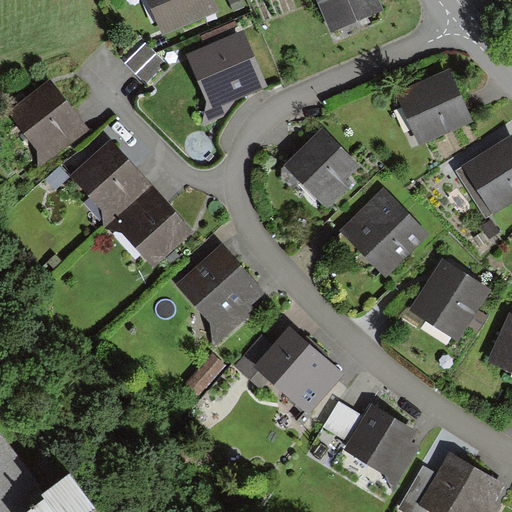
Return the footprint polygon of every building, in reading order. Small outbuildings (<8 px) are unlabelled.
[(218,11),(213,0),(148,0),(163,35),(218,11)] [(382,7),(379,0),(317,0),(332,30),(382,7)] [(266,84),(243,30),(187,53),(207,100),(202,124),(224,115),(219,104),(266,84)] [(146,43),(126,63),(147,83),(167,63),(146,43)] [(422,144),(473,120),(449,70),(398,94),(422,144)] [(90,129),(52,80),(11,112),(39,148),(37,170),(90,129)] [(360,166),(321,127),(284,165),(330,211),(352,189),(345,182),(360,166)] [(511,136),(456,172),(486,219),(511,202),(511,136)] [(154,186),(111,143),(72,180),(102,209),(107,228),(154,186)] [(194,230),(154,186),(107,228),(123,230),(155,266),(194,230)] [(429,235),(383,190),(342,231),(388,276),(429,235)] [(271,299),(224,243),(176,284),(209,324),(215,345),(271,299)] [(494,287),(446,256),(413,308),(461,339),(494,287)] [(511,312),(509,311),(486,359),(511,371),(511,312)] [(345,375),(290,326),(274,343),(265,335),(237,366),(263,389),(271,380),(310,414),(345,375)] [(214,356),(186,385),(197,395),(225,366),(214,356)] [(324,427),(350,442),(365,417),(339,401),(324,427)] [(420,434),(374,403),(365,417),(350,442),(345,450),(386,475),(393,491),(422,448),(414,443),(420,434)] [(0,511),(81,511),(92,504),(66,471),(42,490),(0,437),(0,511)] [(495,511),(510,488),(449,453),(437,474),(420,504),(429,509),(433,511),(495,511)] [(420,504),(437,474),(422,465),(397,510),(399,511),(427,511),(429,509),(420,504)]
